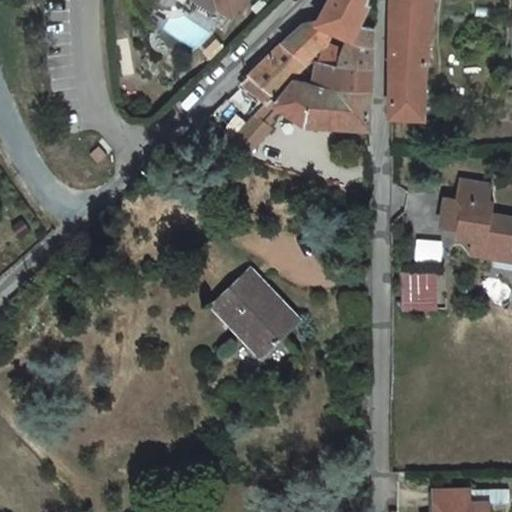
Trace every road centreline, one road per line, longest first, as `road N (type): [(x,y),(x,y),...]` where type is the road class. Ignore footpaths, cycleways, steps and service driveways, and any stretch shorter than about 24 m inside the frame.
road 1 (residential): [(376,0),(378,511)]
road 2 (residential): [(308,0),(0,303)]
